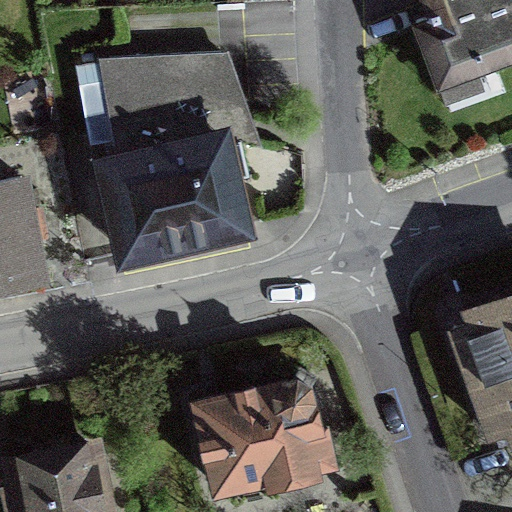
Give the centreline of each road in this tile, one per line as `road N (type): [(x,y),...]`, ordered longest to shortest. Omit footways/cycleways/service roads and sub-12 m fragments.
road 1 (residential): [(0,341),(211,299),(364,254)]
road 2 (residential): [(448,511),(364,254)]
road 3 (residential): [(364,254),(339,0)]
road 4 (residential): [(364,254),(511,201)]
